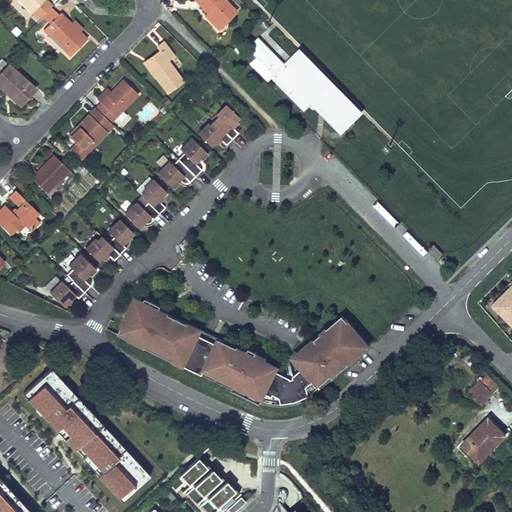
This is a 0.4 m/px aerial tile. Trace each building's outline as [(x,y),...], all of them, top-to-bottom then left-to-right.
[(19,0),(39,20),(53,6),(46,0),(19,0)] [(237,12),(225,0),(195,0),(208,12),(210,15),(208,18),(216,27),(225,18),(228,20),(237,12)] [(74,30),(70,26),(72,24),(71,23),(60,13),(44,29),(49,35),(63,48),(70,56),(87,39),(80,32),(76,28),(74,30)] [(228,20),(225,18),(216,27),(219,29),(228,20)] [(83,29),(74,20),(71,23),(72,24),(70,26),(74,30),(76,28),(80,32),(83,29)] [(63,48),(49,35),(47,38),(60,51),(63,48)] [(163,42),(157,47),(160,51),(147,60),(158,75),(156,77),(167,92),(183,80),(168,60),(174,56),(163,42)] [(361,111),(302,51),(286,66),(287,67),(288,66),(289,66),(290,66),(291,66),(291,67),(292,66),(348,123),(361,111)] [(0,73),(8,64),(2,58),(0,59),(0,73)] [(156,77),(158,75),(147,60),(144,63),(155,77),(156,77)] [(36,89),(8,64),(0,73),(0,86),(9,95),(12,92),(23,103),(36,89)] [(348,123),(292,66),(291,67),(291,66),(290,66),(289,66),(288,66),(287,67),(286,66),(277,75),(278,76),(277,77),(277,78),(278,79),(278,80),(277,81),(301,105),(302,104),(303,104),(304,105),(305,104),(306,104),(307,104),(311,101),(315,97),(330,112),(326,116),(341,131),(348,123)] [(95,108),(111,122),(138,94),(123,79),(111,92),(100,102),(95,108)] [(97,99),(100,102),(111,92),(108,88),(97,99)] [(23,103),(12,92),(9,95),(21,106),(23,103)] [(330,112),(315,97),(311,101),(326,116),(330,112)] [(218,117),(214,121),(232,139),(238,133),(232,128),(237,123),(235,121),(239,118),(226,105),(216,115),(218,117)] [(111,122),(95,108),(82,121),(84,123),(70,137),(77,143),(71,149),(81,159),(96,143),(94,141),(105,130),(107,132),(113,125),(111,122)] [(84,123),(82,121),(68,135),(70,137),(84,123)] [(232,139),(214,121),(210,125),(208,124),(198,134),(211,146),(214,142),(216,144),(220,139),(226,145),(232,139)] [(107,132),(105,130),(94,141),(96,143),(107,132)] [(207,153),(191,138),(179,149),(183,153),(177,158),(195,176),(201,170),(194,163),(199,158),(201,160),(207,153)] [(73,173),(54,155),(37,172),(35,170),(29,176),(47,193),(55,184),(59,188),(73,173)] [(195,176),(177,158),(172,164),(168,161),(157,172),(173,188),(179,182),(177,180),(182,175),(189,182),(195,176)] [(159,202),(164,198),(162,196),(166,192),(153,180),(143,190),(145,192),(141,196),(148,203),(159,214),(165,208),(159,202)] [(32,207),(15,190),(9,196),(20,207),(13,214),(5,205),(0,210),(0,224),(10,234),(15,229),(18,232),(24,225),(30,231),(39,222),(33,216),(28,211),(32,207)] [(153,220),(159,214),(148,203),(143,208),(137,203),(125,215),(139,228),(145,222),(150,217),(153,220)] [(37,212),(32,207),(28,211),(33,216),(37,212)] [(122,245),(127,240),(133,233),(120,220),(108,232),(114,238),(108,243),(120,254),(126,248),(122,245)] [(120,254),(108,243),(101,237),(97,241),(95,239),(85,249),(98,262),(102,258),(104,259),(108,255),(114,261),(120,254)] [(434,244),(429,249),(438,258),(443,253),(434,244)] [(83,280),(88,275),(90,276),(96,270),(80,254),(69,266),(72,270),(67,276),(73,281),(84,292),(90,286),(83,280)] [(69,299),(74,294),(75,295),(78,299),(84,292),(73,281),(67,287),(61,281),(50,293),(63,307),(70,300),(69,299)] [(511,283),(491,304),(511,325),(511,283)] [(369,346),(343,315),(315,339),(316,340),(324,350),(315,357),(309,350),(296,361),(302,368),(293,377),(290,379),(276,372),(278,367),(264,360),(260,369),(251,365),(255,356),(247,352),(169,314),(163,327),(154,322),(160,310),(162,306),(146,298),(144,302),(136,298),(121,329),(131,334),(129,340),(265,405),(284,407),(296,404),(310,398),(349,364),(349,363),(369,346)] [(163,327),(169,314),(160,310),(154,322),(163,327)] [(131,334),(121,329),(118,335),(129,340),(131,334)] [(315,357),(324,350),(316,340),(307,348),(315,357)] [(260,369),(266,357),(257,353),(255,356),(251,365),(260,369)] [(152,474),(52,367),(23,394),(61,435),(90,466),(123,501),(152,474)] [(481,380),(468,392),(481,405),(493,392),(481,380)] [(493,447),(506,435),(489,418),(462,445),(476,458),(490,444),(493,447)] [(493,447),(490,444),(476,458),(479,461),(493,447)] [(196,457),(178,474),(188,484),(189,483),(190,484),(183,490),(185,492),(193,485),(201,494),(203,493),(205,495),(198,502),(200,504),(207,497),(215,507),(217,505),(218,507),(212,511),(217,511),(239,492),(232,485),(231,486),(218,473),(217,474),(204,461),(202,463),(196,457)] [(0,511),(35,511),(0,474),(0,511)] [(226,509),(229,511),(232,511),(244,501),(240,496),(226,509)]
